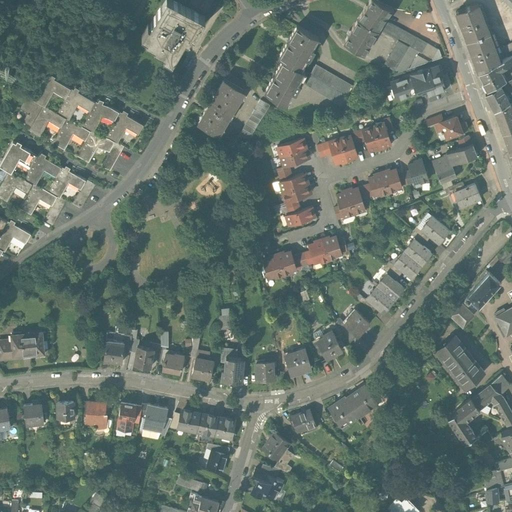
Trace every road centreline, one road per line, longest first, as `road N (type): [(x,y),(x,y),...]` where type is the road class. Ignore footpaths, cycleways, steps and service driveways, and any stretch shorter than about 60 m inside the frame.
road 1 (residential): [(261,413),(311,405),(363,377),(511,214)]
road 2 (residential): [(0,391),(88,385),(261,413)]
road 3 (residential): [(257,26),(216,60),(146,177),(95,225)]
road 4 (residential): [(476,110),(421,132),(395,170),(328,195)]
